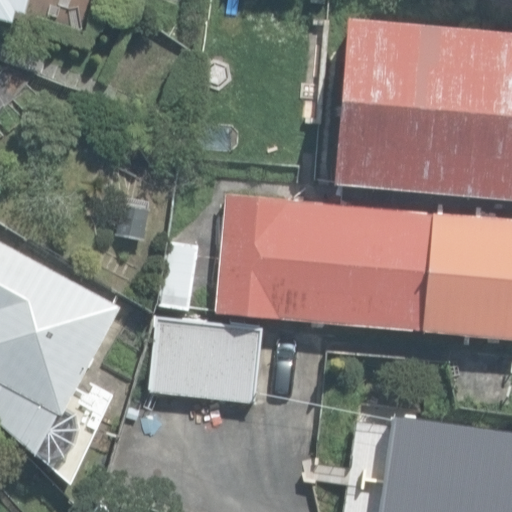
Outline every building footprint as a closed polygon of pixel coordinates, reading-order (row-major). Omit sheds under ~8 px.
[(0,0),(0,21),(12,24),(15,11),(24,13),(27,0),(0,0)] [(331,0),(304,0),(304,5),(330,9),(331,0)] [(325,35),(326,9),(306,8),(305,34),(325,35)] [(335,183),(511,198),(511,32),(349,19),(335,183)] [(215,313),(511,339),(511,219),(226,194),(215,313)] [(156,305),(187,308),(195,244),(164,240),(156,305)] [(35,451),(48,459),(63,455),(73,443),(76,427),(73,413),(65,408),(119,306),(0,242),(0,382),(1,383),(0,384),(0,423),(34,454),(35,451)] [(148,390),(253,401),(260,328),(156,317),(148,390)] [(511,511),(511,430),(387,410),(376,511),(511,511)]
